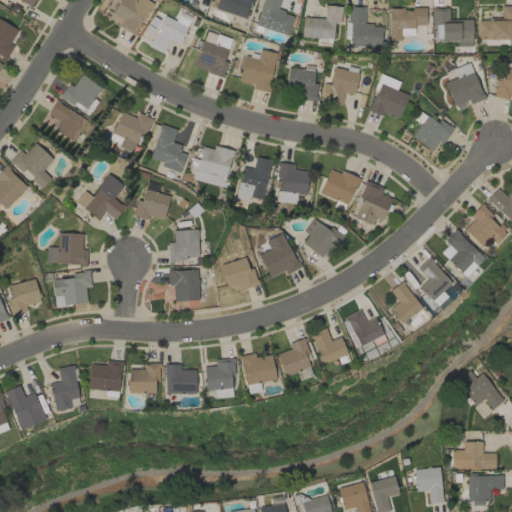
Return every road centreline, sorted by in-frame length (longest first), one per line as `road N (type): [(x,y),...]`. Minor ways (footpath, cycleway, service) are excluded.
road 1 (residential): [(0,356),(67,333),(236,327),(328,292),(444,200),(497,146)]
road 2 (residential): [(67,30),(217,115),(381,151),(444,200)]
road 3 (residential): [(84,0),(0,126)]
